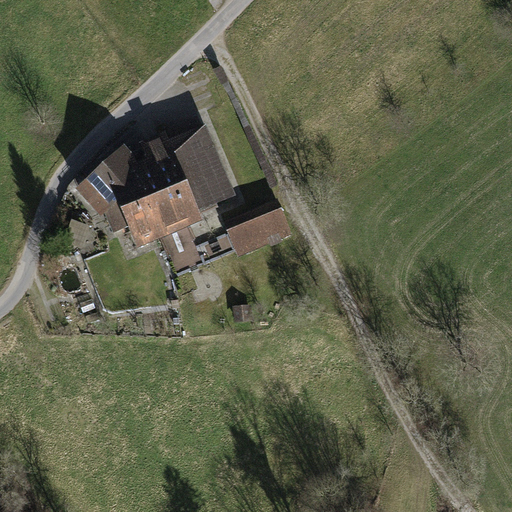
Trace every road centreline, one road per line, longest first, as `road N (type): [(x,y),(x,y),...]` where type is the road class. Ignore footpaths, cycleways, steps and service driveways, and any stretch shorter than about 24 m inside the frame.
road 1 (track): [(468,511),(430,455),(211,32)]
road 2 (unclassified): [(243,0),(74,162),(46,211),(21,284),(0,310)]
